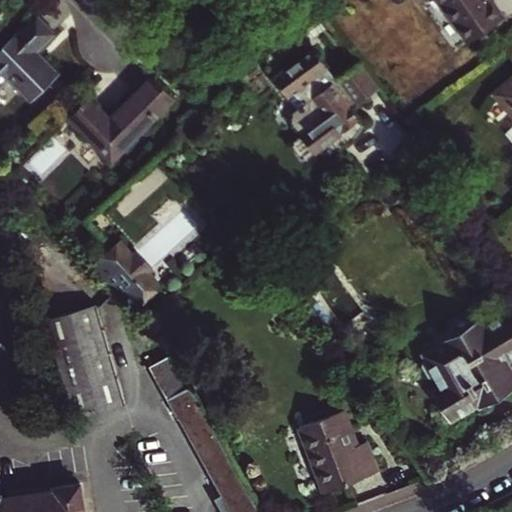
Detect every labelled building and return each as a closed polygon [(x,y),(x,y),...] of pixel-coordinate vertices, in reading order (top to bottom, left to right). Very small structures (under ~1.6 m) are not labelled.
[(421,0),(441,0),(470,41),(505,17),(492,0),(419,0),(420,1),(421,0)] [(44,42),(27,25),(0,52),(0,92),(18,110),(46,82),(24,61),(44,42)] [(365,119),(358,109),(355,111),(351,105),(359,99),(363,105),(383,90),(365,66),(355,74),(357,77),(347,85),(343,88),(337,81),(341,77),(321,50),(282,79),(295,96),(304,90),(312,102),(298,112),(297,121),(308,136),(316,130),(325,142),(342,130),(347,126),(350,131),(365,119)] [(357,77),(355,74),(344,81),(347,85),(357,77)] [(106,119),(86,99),(66,118),(107,160),(144,124),(147,128),(174,101),(152,80),(135,97),(132,93),(106,119)] [(511,112),(511,80),(496,95),(511,112)] [(355,111),(358,109),(363,105),(359,99),(351,105),(355,111)] [(100,259),(143,298),(149,291),(139,282),(145,275),(133,264),(140,256),(120,238),(100,259)] [(50,317),(77,415),(126,401),(98,304),(50,317)] [(447,327),(420,345),(427,357),(426,363),(432,372),(439,375),(447,387),(439,391),(455,415),(479,399),(481,402),(511,381),(511,371),(504,359),(511,354),(511,314),(509,310),(483,327),(480,321),(454,338),(447,327)] [(170,392),(193,382),(187,371),(171,351),(153,361),(170,392)] [(265,511),(193,382),(170,392),(234,511),(265,511)] [(69,403),(61,405),(64,413),(71,411),(69,403)] [(314,423),(297,429),(323,495),(380,472),(369,442),(358,445),(345,411),(340,413),(337,406),(312,417),(314,423)] [(0,511),(85,511),(81,481),(57,484),(57,488),(50,489),(49,484),(9,491),(9,495),(3,496),(3,492),(0,492),(0,511)]
